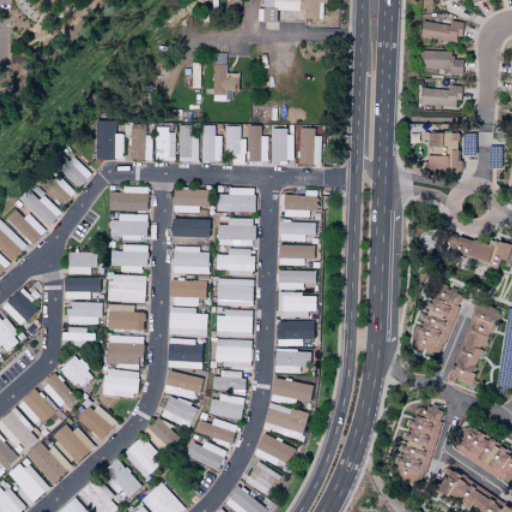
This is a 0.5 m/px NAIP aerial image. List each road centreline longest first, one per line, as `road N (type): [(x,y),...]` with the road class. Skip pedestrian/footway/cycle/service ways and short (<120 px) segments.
road 1 (residential): [(376,31),(216,39),(196,47),(164,80)]
road 2 (tertiary): [(355,179),(348,351)]
road 3 (tertiary): [(321,511),(355,447),(375,352)]
road 4 (tertiary): [(348,351),(332,443),(298,511)]
road 5 (tertiary): [(375,342),(381,180)]
road 6 (tertiary): [(381,180),(376,44)]
